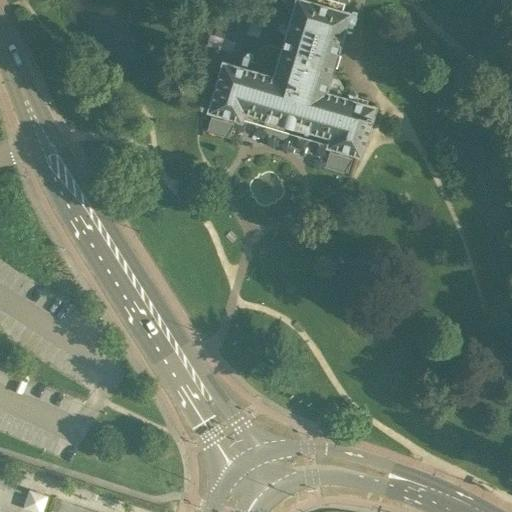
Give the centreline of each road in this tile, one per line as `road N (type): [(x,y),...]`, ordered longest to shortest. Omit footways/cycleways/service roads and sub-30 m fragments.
road 1 (tertiary): [(248,463),(80,205),(0,44)]
road 2 (primary): [(431,495),(388,465),(331,452),(275,450),(248,463)]
road 3 (primary): [(269,492),(333,477),(431,495)]
